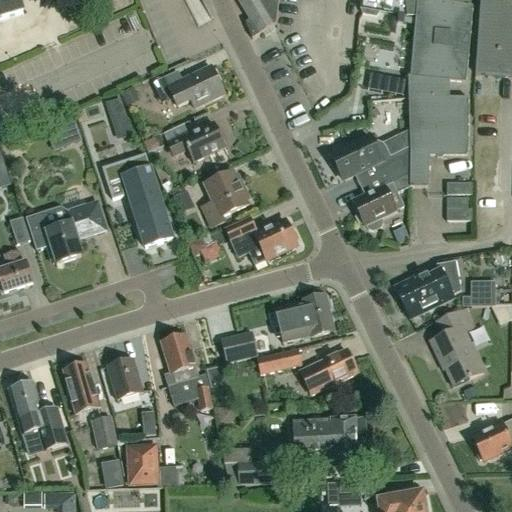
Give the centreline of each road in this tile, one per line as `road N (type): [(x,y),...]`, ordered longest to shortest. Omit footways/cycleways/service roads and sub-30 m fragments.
road 1 (residential): [(0,363),(342,264)]
road 2 (residential): [(342,264),(219,0)]
road 3 (residential): [(463,511),(342,264)]
